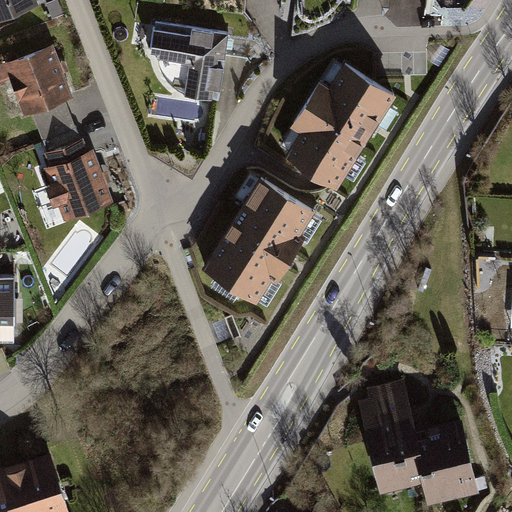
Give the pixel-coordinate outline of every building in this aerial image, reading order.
[(0,0),(0,22),(40,6),(37,0),(0,0)] [(231,34),(158,24),(154,56),(154,65),(156,74),(159,82),(165,89),(173,95),(182,98),(222,104),(231,34)] [(53,45),(0,65),(0,82),(13,77),(29,117),(35,115),(67,102),(75,99),(65,75),(70,73),(66,62),(61,64),(53,45)] [(451,51),(441,45),(432,61),(441,67),(451,51)] [(391,85),(339,53),(325,77),(313,70),(284,117),(293,122),(278,147),(332,180),(391,85)] [(82,141),(67,102),(35,115),(50,153),(82,141)] [(50,153),(47,155),(51,167),(47,168),(54,188),(49,190),(57,209),(62,207),(68,222),(115,203),(108,185),(113,183),(108,170),(103,172),(94,150),(89,152),(84,140),(82,141),(50,153)] [(309,199),(254,166),(199,258),(253,290),(265,270),(272,274),(300,227),(294,224),(309,199)] [(11,280),(0,280),(0,328),(11,329),(11,280)] [(429,484),(418,432),(406,378),(360,388),(383,494),(429,484)] [(467,421),(418,432),(429,484),(434,506),(483,495),(467,421)] [(72,511),(53,452),(0,469),(0,511),(72,511)] [(336,511),(323,503),(316,511),(336,511)]
